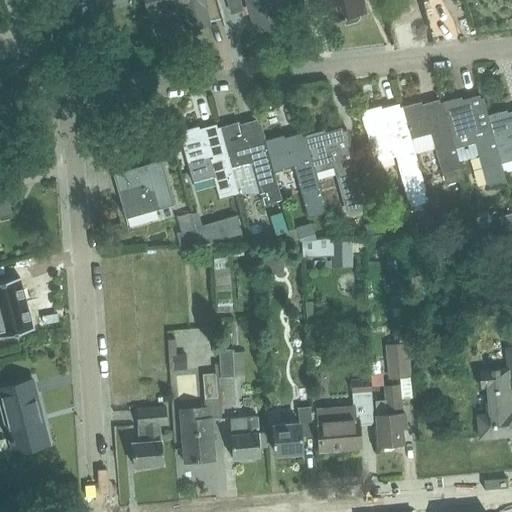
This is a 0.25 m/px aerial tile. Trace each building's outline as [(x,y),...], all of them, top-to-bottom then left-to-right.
[(69,0),(68,0),(71,13),(76,12),(77,14),(80,13),(83,26),(104,22),(101,9),(126,3),(125,0),(69,0)] [(145,0),(146,2),(151,21),(183,13),(184,18),(186,18),(189,30),(209,25),(204,7),(206,7),(204,0),(145,0)] [(246,0),(250,13),(256,32),(285,23),(278,0),(246,0)] [(319,0),(321,4),(325,3),(331,22),(341,19),(341,21),(345,20),(346,24),(357,21),(359,17),(358,15),(366,12),(362,0),(319,0)] [(501,164),(502,164),(497,147),(496,148),(487,116),(488,116),(483,98),(463,104),(462,98),(442,103),(451,138),(453,138),(456,150),(476,145),(487,187),(506,182),(501,164)] [(415,155),(435,149),(442,172),(446,186),(458,182),(455,169),(461,167),(456,150),(453,138),(451,138),(442,103),(423,108),(421,102),(401,108),(409,139),(411,139),(415,155)] [(430,209),(423,184),(415,155),(411,139),(409,139),(401,108),(383,113),(381,106),(361,112),(367,131),(371,148),(375,163),(396,156),(404,189),(412,214),(430,209)] [(511,115),(509,117),(507,111),(488,116),(487,116),(496,148),(497,147),(502,164),(511,161),(511,115)] [(239,123),(219,128),(228,160),(230,160),(249,155),(262,206),(283,200),(275,173),(273,173),(265,141),(261,123),(241,129),(239,123)] [(179,133),(184,152),(188,166),(209,160),(220,199),(239,194),(230,160),(228,160),(219,128),(201,133),(199,127),(179,133)] [(325,131),(305,136),(314,171),(316,171),(334,166),(336,175),(338,175),(349,214),(377,206),(369,178),(364,159),(354,161),(346,131),(326,137),(325,131)] [(284,135),(265,141),(273,173),(275,173),(294,168),(308,218),(328,213),(316,171),(314,171),(305,136),(286,141),(284,135)] [(126,218),(174,205),(161,162),(114,176),(126,218)] [(11,173),(0,176),(0,216),(12,213),(7,193),(15,191),(11,173)] [(201,246),(196,228),(192,213),(178,218),(182,232),(177,234),(181,247),(201,246)] [(423,232),(435,228),(431,215),(419,219),(423,232)] [(435,219),(438,233),(453,230),(451,218),(448,219),(448,216),(435,219)] [(238,217),(227,220),(232,238),(243,235),(238,217)] [(369,236),(382,232),(378,221),(365,225),(369,236)] [(330,239),(304,241),(305,258),(331,256),(330,239)] [(350,242),(334,242),(333,265),(349,266),(350,242)] [(0,338),(33,330),(20,278),(0,282),(0,338)] [(406,318),(392,319),(393,335),(407,334),(406,318)] [(442,324),(440,338),(457,340),(458,326),(442,324)] [(411,377),(410,367),(408,343),(385,345),(389,379),(411,377)] [(511,391),(511,348),(505,349),(507,369),(479,371),(480,390),(488,390),(489,404),(485,404),(486,415),(478,416),(480,439),(511,436),(511,402),(511,392),(511,391)] [(232,350),(220,351),(222,378),(246,377),(245,353),(232,353),(232,350)] [(187,370),(186,354),(172,354),(173,371),(187,370)] [(430,372),(429,360),(417,361),(417,373),(430,372)] [(374,424),(372,404),(370,373),(361,374),(361,382),(356,382),(357,393),(352,394),(353,407),(317,409),(318,423),(320,452),(355,449),(354,438),(360,437),(359,425),(374,424)] [(216,374),(204,375),(203,375),(205,399),(218,398),(216,374)] [(0,388),(0,398),(9,435),(14,454),(49,445),(33,380),(0,388)] [(402,414),(400,397),(400,384),(385,385),(386,398),(387,414),(377,415),(379,447),(404,445),(402,429),(406,429),(405,413),(402,414)] [(163,465),(161,445),(160,426),(166,425),(165,407),(158,408),(138,409),(139,427),(145,427),(146,442),(132,444),(134,467),(163,465)] [(181,421),(183,443),(184,463),(215,461),(212,419),(208,419),(207,408),(180,410),(181,421)] [(274,425),(275,435),(276,455),(302,453),(301,437),(313,436),(311,408),(299,409),(300,423),(274,425)] [(259,433),(257,417),(229,420),(233,459),(261,457),(260,447),(266,447),(265,432),(259,433)]
